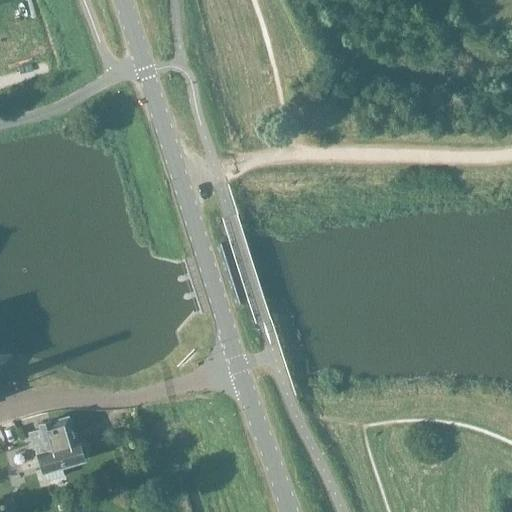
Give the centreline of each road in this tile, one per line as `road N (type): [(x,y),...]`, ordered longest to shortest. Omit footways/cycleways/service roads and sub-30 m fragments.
road 1 (tertiary): [(285,511),(146,72)]
road 2 (residential): [(146,72),(93,86),(66,108),(0,123)]
